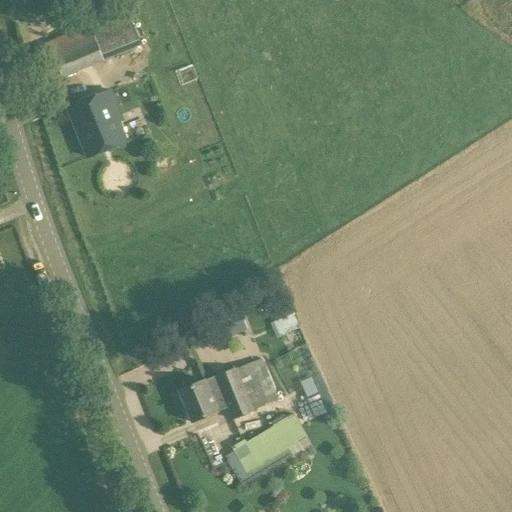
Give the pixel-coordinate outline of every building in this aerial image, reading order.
[(81,0),(79,1),(86,19),(107,12),(102,0),(81,0)] [(126,10),(89,25),(34,48),(46,81),(60,76),(61,79),(104,62),(104,61),(130,51),(133,58),(144,53),(126,10)] [(120,119),(109,91),(68,107),(88,158),(126,143),(117,120),(120,119)] [(299,328),(287,299),(277,304),(283,317),(270,324),(276,337),(299,328)] [(219,413),(218,411),(227,407),(232,420),(278,401),(262,358),(210,378),(205,380),(178,391),(191,424),(219,413)] [(230,447),(246,473),(307,438),(300,426),(293,414),(246,441),(244,438),(230,447)]
